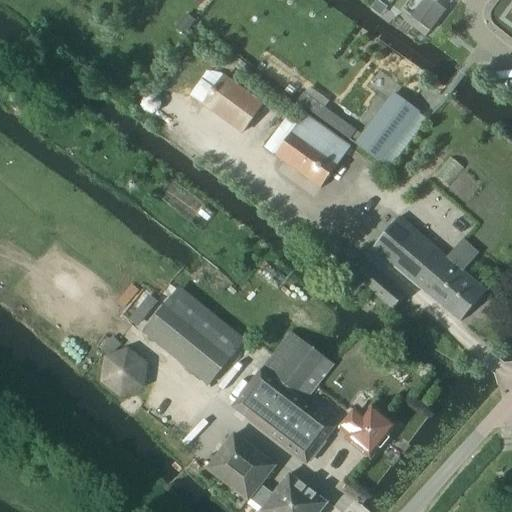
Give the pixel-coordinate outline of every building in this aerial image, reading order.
[(435,3),(418,24),(430,33),(446,12),(445,11),(435,3)] [(186,16),(176,29),(184,36),(194,22),(186,16)] [(242,136),(265,106),(224,76),(202,106),(242,136)] [(381,165),(411,124),(386,104),(355,145),(381,165)] [(338,166),(293,134),(281,125),(262,151),(320,192),(338,166)] [(459,245),(446,260),(398,220),(373,251),(460,324),(486,293),(463,274),(475,259),(459,245)] [(367,265),(355,279),(368,290),(392,311),(404,297),(367,265)] [(236,353),(199,322),(170,299),(144,332),(209,386),(236,353)] [(334,366),(304,342),(292,333),(250,387),(275,407),(324,443),(335,429),(303,404),(334,366)] [(146,365),(127,351),(106,359),(101,384),(121,398),(143,389),(146,365)] [(307,464),(324,443),(275,407),(250,387),(235,407),(259,427),(307,464)] [(344,430),(351,436),(352,436),(349,440),(371,458),(373,455),(377,455),(381,450),(380,446),(395,429),(394,427),(374,410),(365,421),(358,414),(344,430)] [(262,486),(276,467),(235,436),(208,471),(250,502),(251,500),(264,510),(261,511),(322,511),(329,504),(290,475),(274,496),(262,486)]
